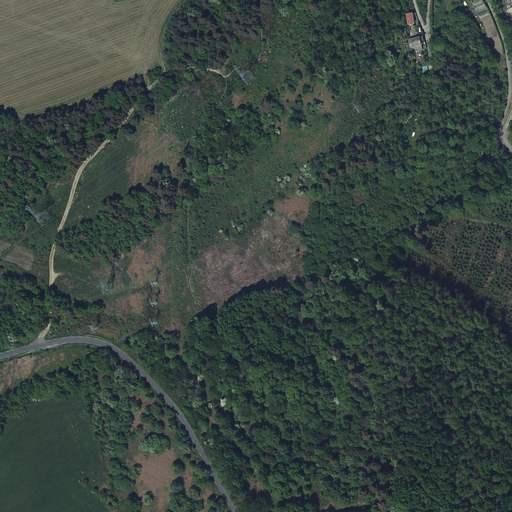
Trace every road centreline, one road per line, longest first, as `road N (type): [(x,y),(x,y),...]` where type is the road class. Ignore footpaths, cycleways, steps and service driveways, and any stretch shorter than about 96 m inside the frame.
road 1 (track): [(192,0),(168,34),(155,78),(78,181),(53,250),(47,325),(37,345)]
road 2 (unclassified): [(0,355),(59,340),(114,348),(180,415),(236,511)]
road 3 (track): [(511,228),(403,206),(393,194),(396,170),(420,122)]
road 4 (unclassified): [(487,0),(507,50),(510,91),(500,126),(511,149)]
